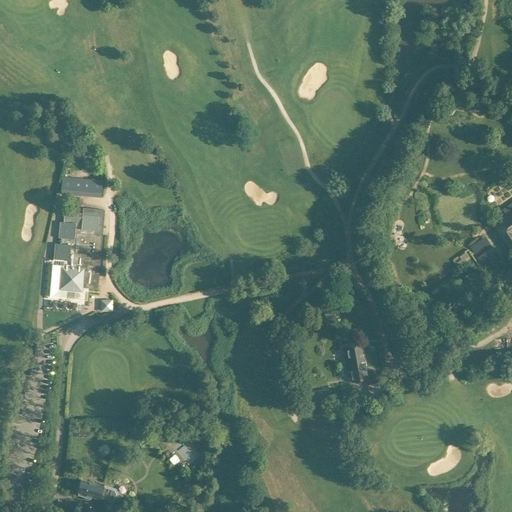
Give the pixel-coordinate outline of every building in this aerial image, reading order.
[(62,178),(61,194),(101,197),(102,181),(62,178)] [(64,223),(60,222),(58,238),(61,238),(60,244),(55,244),(53,260),(64,260),(63,267),(61,267),(59,290),(82,292),(83,288),(97,290),(102,236),(95,235),(95,231),(97,231),(98,215),(83,214),(82,217),(79,217),(80,210),(64,209),(63,217),(64,217),(64,223)] [(503,221),(495,227),(511,251),(511,211),(502,218),(503,221)] [(360,343),(342,346),(346,369),(348,377),(351,376),(352,382),(367,379),(360,343)] [(330,402),(328,389),(307,392),(307,393),(306,393),(307,403),(309,402),(310,406),(330,402)] [(109,511),(114,498),(116,492),(115,491),(104,487),(81,480),(81,481),(78,481),(75,491),(77,492),(77,493),(78,494),(78,496),(91,500),(91,497),(99,500),(98,501),(102,502),(98,511),(109,511)]
